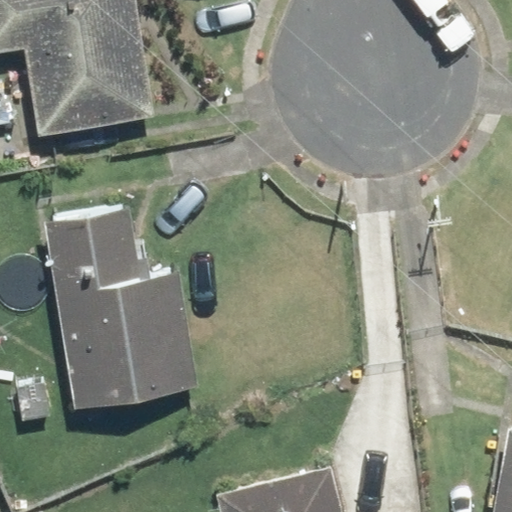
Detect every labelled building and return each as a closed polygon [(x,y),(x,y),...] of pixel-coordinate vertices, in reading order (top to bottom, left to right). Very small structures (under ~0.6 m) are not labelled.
[(0,0),(0,41),(38,37),(48,117),(152,104),(138,0),(0,0)] [(40,112),(0,114),(0,166),(44,163),(40,112)] [(146,261),(133,188),(47,202),(80,393),(201,373),(181,255),(146,261)] [(511,511),(511,429),(498,511),(511,511)] [(349,511),(336,454),(221,481),(228,511),(349,511)]
